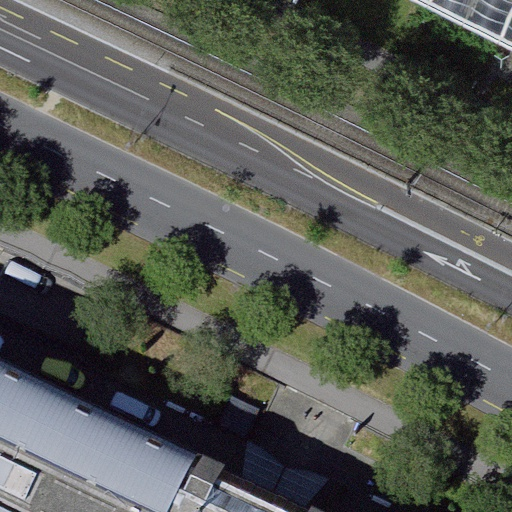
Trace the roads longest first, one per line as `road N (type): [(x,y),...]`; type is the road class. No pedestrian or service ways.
road 1 (primary): [(0,129),(511,386)]
road 2 (primary): [(511,276),(0,25)]
